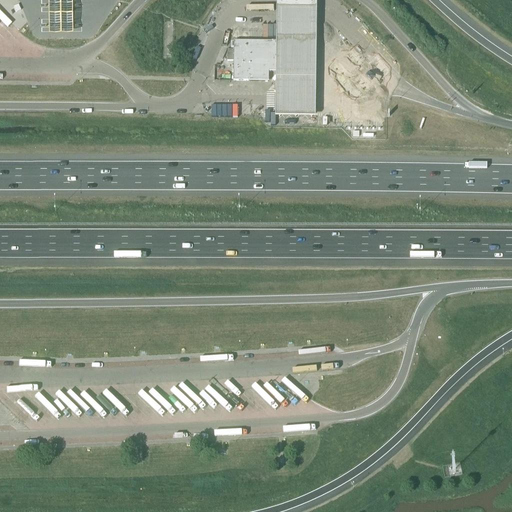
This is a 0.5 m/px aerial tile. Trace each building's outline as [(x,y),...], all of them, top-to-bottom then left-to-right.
[(73,0),(49,0),(50,34),(74,34),(73,0)] [(317,0),(277,0),(276,117),(316,117),(317,0)] [(278,72),(279,43),(234,42),(233,81),(248,81),(268,82),(269,72),(278,72)] [(301,400),(305,396),(286,377),(276,387),(291,401),(296,395),(301,400)] [(191,410),(195,406),(176,388),(172,392),(191,410)] [(12,390),(1,399),(19,418),(25,413),(19,406),(23,402),(12,390)]
